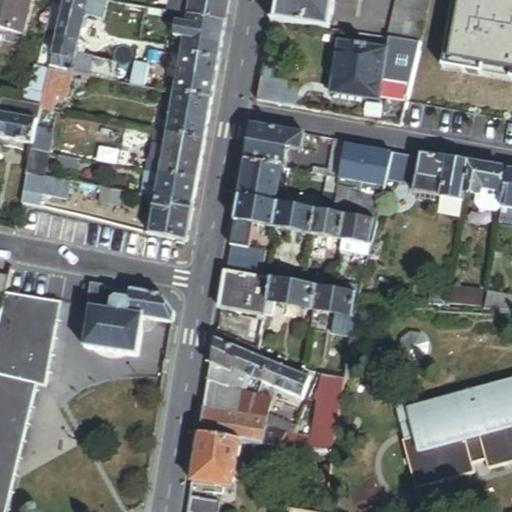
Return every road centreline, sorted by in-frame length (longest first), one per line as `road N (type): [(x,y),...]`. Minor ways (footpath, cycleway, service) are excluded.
road 1 (residential): [(234,111),(511,156)]
road 2 (tertiary): [(167,511),(202,287)]
road 3 (residential): [(202,287),(0,249)]
road 4 (tertiary): [(202,287),(234,111)]
